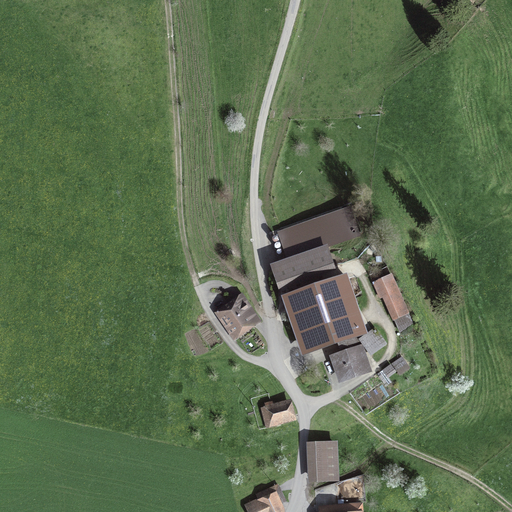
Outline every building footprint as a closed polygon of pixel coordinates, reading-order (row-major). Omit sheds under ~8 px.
[(279,234),(288,261),(273,266),(279,282),(331,265),(324,245),(358,233),(350,209),(279,234)] [(412,323),(391,276),(374,284),(380,298),(384,297),(400,332),(412,323)] [(368,351),(359,340),(357,333),(348,307),(355,304),(346,278),(291,297),(293,303),(288,305),(300,340),(305,338),(309,349),(336,340),(341,354),(333,356),(340,379),(367,370),(362,353),(368,351)] [(215,312),(218,317),(223,314),(236,333),(259,318),(242,294),(215,312)] [(359,340),(368,351),(369,354),(385,343),(375,329),(359,340)] [(402,357),(392,364),(400,374),(409,367),(402,357)] [(274,408),(272,401),(266,403),(267,407),(262,408),(268,427),(294,420),(290,404),(274,408)] [(336,476),(335,444),(315,444),(316,480),(327,479),(336,476)] [(316,507),(319,507),(319,511),(362,511),(362,502),(366,502),(364,474),(315,489),(316,507)] [(279,508),(287,504),(278,485),(257,494),(260,500),(247,506),(249,511),(280,511),(281,511),(279,508)]
